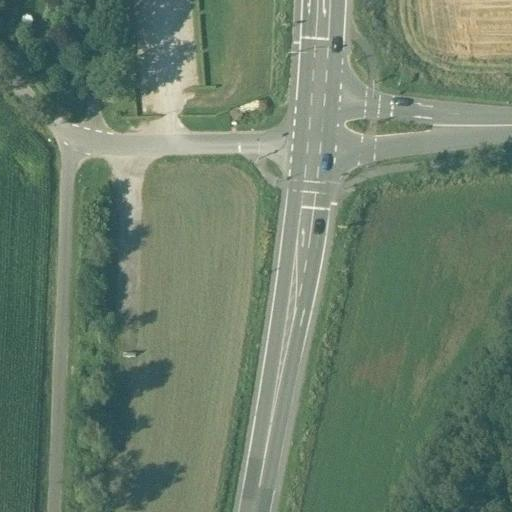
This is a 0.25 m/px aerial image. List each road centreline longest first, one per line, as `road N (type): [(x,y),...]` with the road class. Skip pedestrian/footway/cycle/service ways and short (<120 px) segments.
road 1 (primary): [(315,135),(294,317),(257,511)]
road 2 (unclassified): [(50,511),(68,163),(79,140)]
road 3 (unclassified): [(79,140),(274,145),(315,135)]
road 4 (secondary): [(315,135),(344,127),(511,126)]
road 5 (primary): [(323,0),(315,135)]
